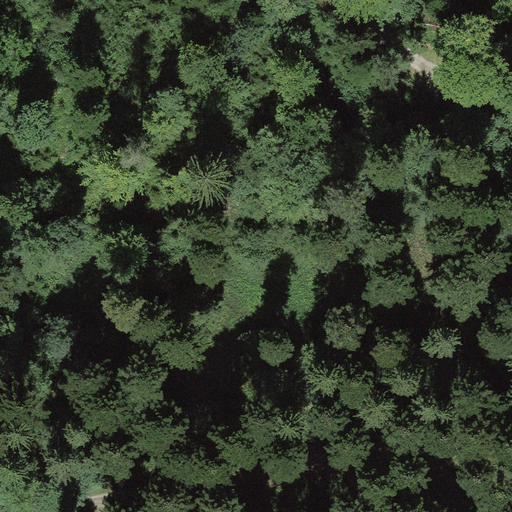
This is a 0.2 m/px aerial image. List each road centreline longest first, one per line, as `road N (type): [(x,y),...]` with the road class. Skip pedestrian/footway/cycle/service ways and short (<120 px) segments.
road 1 (track): [(511,461),(295,450),(36,511)]
road 2 (track): [(338,0),(447,78),(511,112)]
